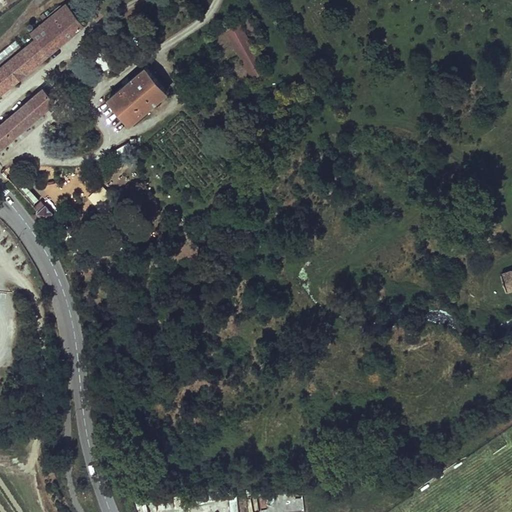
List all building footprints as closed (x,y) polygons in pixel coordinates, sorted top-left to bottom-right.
[(0,91),(82,24),(65,2),(60,6),(59,5),(51,11),(52,13),(30,31),(35,37),(22,48),(18,42),(0,57),(0,91)] [(240,15),(255,41),(262,37),(247,11),(240,15)] [(222,24),(253,79),(268,71),(237,16),(222,24)] [(108,96),(130,121),(166,91),(145,65),(108,96)] [(0,123),(0,146),(54,100),(42,87),(0,123)] [(45,219),(47,222),(55,215),(42,200),(33,207),(36,210),(34,211),(36,213),(34,215),(39,222),(42,219),(44,221),(45,219)] [(511,270),(502,274),(507,290),(511,288),(511,270)] [(248,490),(249,511),(280,511),(304,510),(302,489),(290,490),(292,505),(282,506),(281,487),(248,490)] [(230,511),(238,511),(237,499),(229,500),(230,511)]
